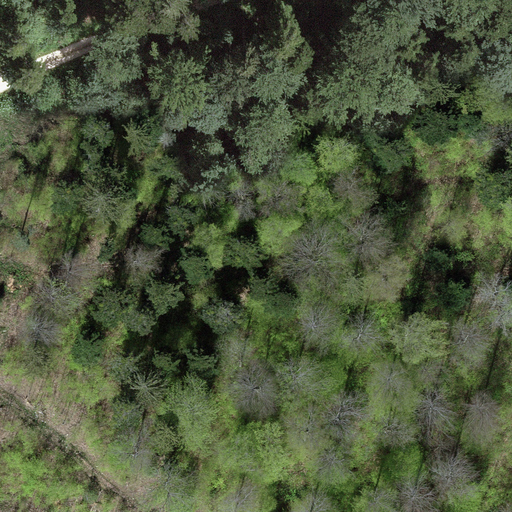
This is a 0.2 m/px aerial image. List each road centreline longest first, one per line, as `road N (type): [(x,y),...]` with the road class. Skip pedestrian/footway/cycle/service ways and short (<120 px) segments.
road 1 (track): [(0,358),(281,254),(425,184),(511,174)]
road 2 (track): [(0,82),(198,0)]
